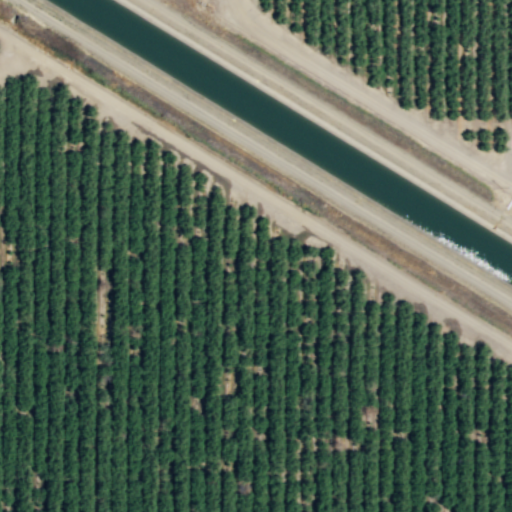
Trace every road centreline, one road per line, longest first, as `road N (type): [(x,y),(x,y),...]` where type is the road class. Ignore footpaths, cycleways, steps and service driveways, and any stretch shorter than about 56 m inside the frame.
road 1 (track): [(511,347),(0,33)]
road 2 (track): [(511,185),(243,21),(229,0)]
